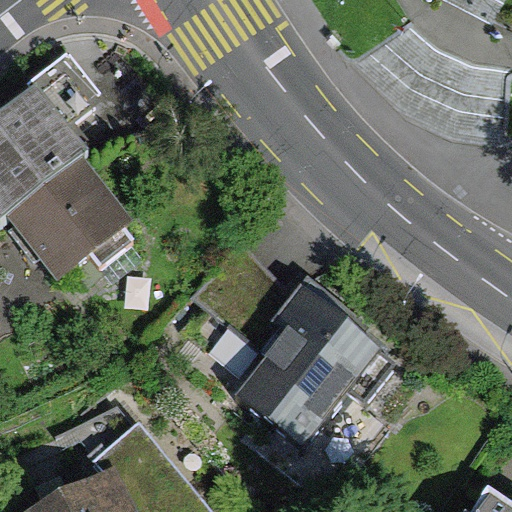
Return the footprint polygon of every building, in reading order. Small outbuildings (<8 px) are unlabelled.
[(0,229),(8,223),(83,165),(90,159),(69,133),(105,105),(68,56),(0,110),(0,229)] [(134,228),(83,165),(8,223),(58,291),(76,277),(90,293),(105,278),(101,275),(135,246),(127,235),(134,228)] [(276,321),(293,300),(241,243),(191,299),(253,349),(276,321)] [(293,300),(276,321),(290,332),(236,402),(305,455),(351,398),(366,410),(399,367),(303,288),(293,300)] [(119,511),(99,475),(32,511),(211,511),(139,425),(95,462),(133,511),(119,511)] [(511,511),(491,499),(482,511),(511,511)]
